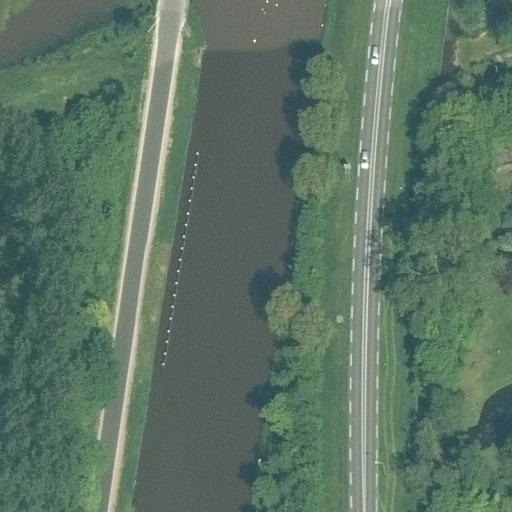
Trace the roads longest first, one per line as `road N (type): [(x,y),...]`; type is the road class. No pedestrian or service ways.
road 1 (unclassified): [(96,511),(172,0)]
road 2 (primary): [(363,511),(372,153),(387,0)]
